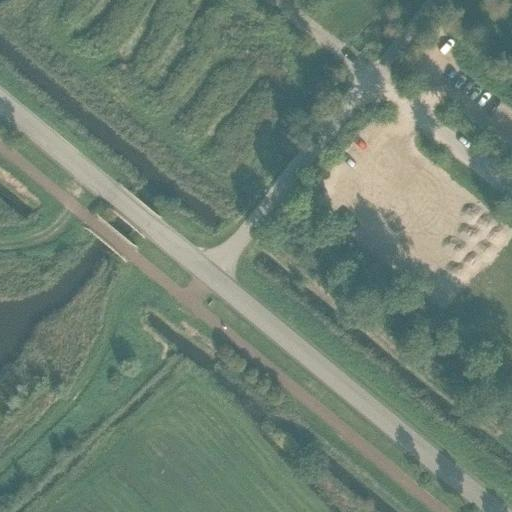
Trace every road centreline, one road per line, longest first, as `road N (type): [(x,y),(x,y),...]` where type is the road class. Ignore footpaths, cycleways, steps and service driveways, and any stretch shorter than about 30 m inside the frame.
road 1 (unclassified): [(214,278),(496,511)]
road 2 (track): [(414,121),(354,198),(511,317)]
road 3 (unclassified): [(214,278),(0,101)]
road 4 (track): [(125,0),(269,113)]
road 5 (track): [(367,84),(265,0)]
